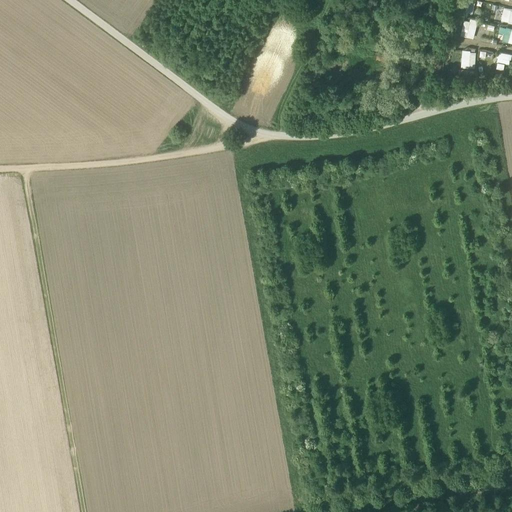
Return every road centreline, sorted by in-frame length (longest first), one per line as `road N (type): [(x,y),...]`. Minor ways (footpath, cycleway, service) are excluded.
road 1 (unclassified): [(511,95),(354,132),(277,138),(238,126),(69,0)]
road 2 (track): [(333,0),(270,143),(22,168)]
road 3 (track): [(22,168),(83,511)]
road 4 (track): [(511,492),(393,511)]
